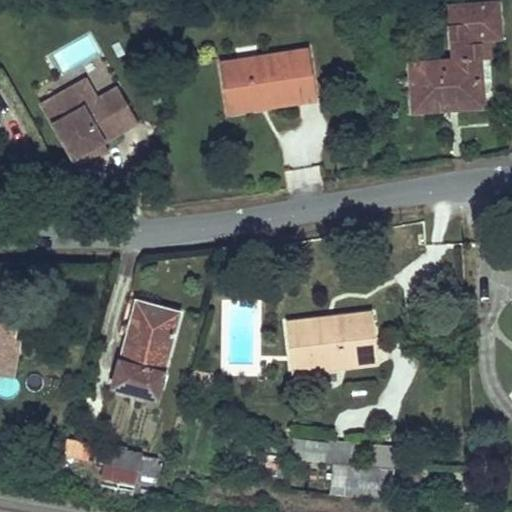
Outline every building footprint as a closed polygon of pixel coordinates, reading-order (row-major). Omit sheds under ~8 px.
[(480,60),(478,39),(501,37),(498,3),(450,6),(454,60),(411,64),(414,111),(426,111),(450,109),(450,102),(483,99),(480,60)] [(493,59),(491,38),(478,39),(480,60),(493,59)] [(315,99),(307,50),(223,64),(229,102),(265,96),(266,106),(315,99)] [(165,91),(167,72),(153,71),(151,89),(165,91)] [(98,99),(87,80),(74,87),(85,107),(98,99)] [(74,87),(43,104),(79,167),(99,156),(94,147),(104,141),(138,122),(119,88),(85,107),(74,87)] [(266,106),(265,96),(229,102),(230,112),(266,106)] [(484,106),(483,99),(450,102),(450,109),(484,106)] [(109,150),(104,141),(94,147),(99,156),(109,150)] [(156,317),(159,307),(137,301),(134,311),(156,317)] [(134,311),(114,387),(158,399),(180,313),(159,307),(156,317),(134,311)] [(373,323),(371,313),(345,316),(325,319),(326,329),(373,323)] [(377,362),(373,323),(326,329),(325,319),(288,323),(294,372),(377,362)] [(0,370),(14,373),(20,338),(15,337),(17,324),(0,320),(0,370)] [(203,389),(208,373),(195,369),(191,385),(203,389)] [(353,464),(355,442),(335,440),(335,443),(294,437),(292,451),(326,455),(326,463),(334,464),(334,463),(353,464)] [(394,468),(396,446),(369,444),(368,466),(394,468)] [(107,447),(97,445),(94,461),(104,463),(107,447)] [(107,446),(104,463),(140,470),(143,452),(107,446)] [(143,455),(140,470),(156,473),(159,458),(143,455)] [(138,469),(104,463),(99,492),(133,499),(138,469)] [(391,498),(394,468),(368,466),(353,464),(334,463),(334,464),(331,493),(391,498)] [(159,473),(138,469),(136,483),(157,486),(159,473)]
